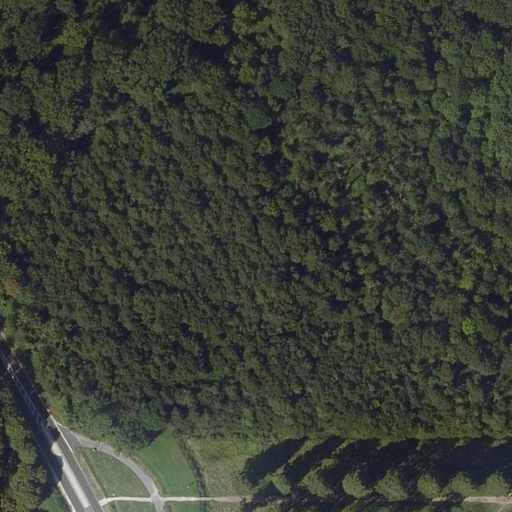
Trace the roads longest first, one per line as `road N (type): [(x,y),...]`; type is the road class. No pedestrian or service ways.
road 1 (track): [(88,509),(113,498),(511,500)]
road 2 (primary): [(0,349),(89,511)]
